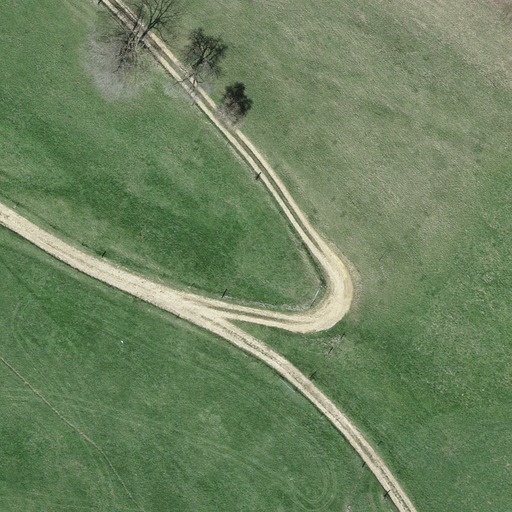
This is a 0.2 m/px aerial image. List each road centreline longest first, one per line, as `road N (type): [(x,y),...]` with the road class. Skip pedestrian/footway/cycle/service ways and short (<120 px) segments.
road 1 (track): [(112,0),(248,150),(342,281),(331,314),(304,322),(168,296)]
road 2 (track): [(0,210),(288,369),(358,439),(408,511)]
